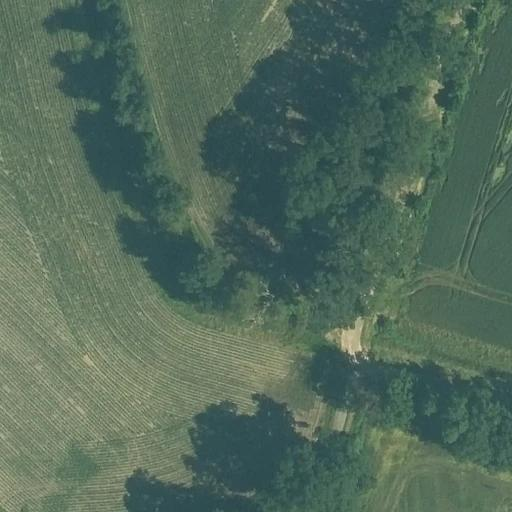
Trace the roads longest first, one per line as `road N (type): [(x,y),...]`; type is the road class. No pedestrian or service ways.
road 1 (unknown): [(468,0),(349,390)]
road 2 (residential): [(511,387),(434,362),(349,390),(323,477),(298,511)]
